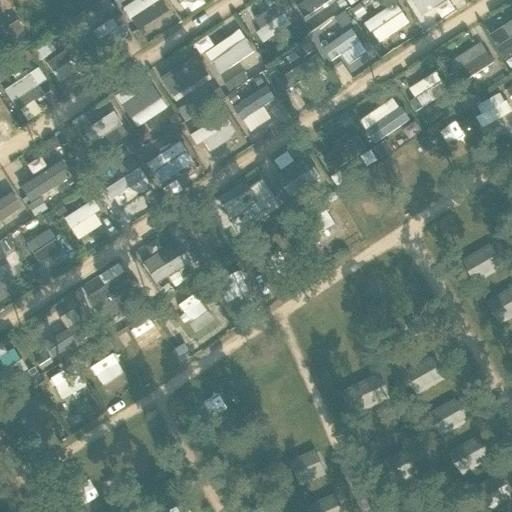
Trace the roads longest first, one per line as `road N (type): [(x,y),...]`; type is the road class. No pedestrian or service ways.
road 1 (unknown): [(408,511),(297,304)]
road 2 (unknown): [(224,511),(158,391)]
